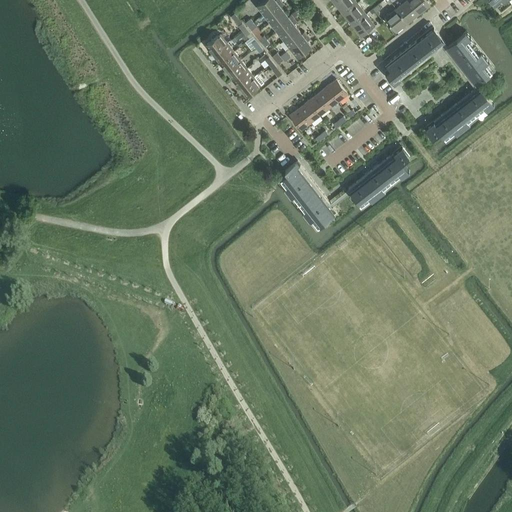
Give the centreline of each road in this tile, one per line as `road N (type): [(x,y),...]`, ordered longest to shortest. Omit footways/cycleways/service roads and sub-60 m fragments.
road 1 (residential): [(226,177),(256,153),(259,116),(345,51)]
road 2 (residential): [(331,160),(391,113),(359,73)]
